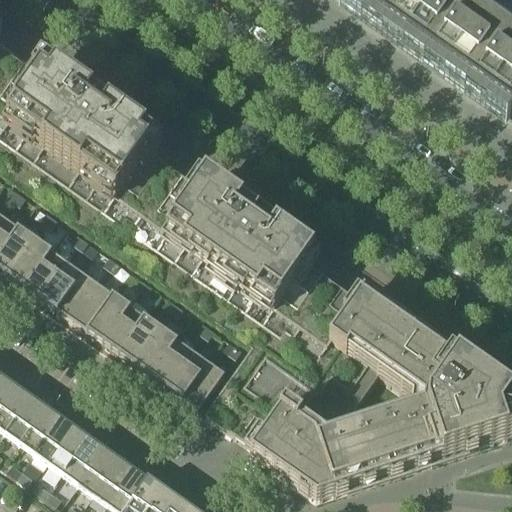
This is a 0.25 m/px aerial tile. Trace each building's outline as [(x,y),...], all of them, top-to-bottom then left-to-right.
[(333,0),(343,6),(337,14),(504,132),(509,124),(511,126),(511,56),(431,0),(333,0)] [(511,0),(431,0),(511,56),(511,0)] [(196,198),(146,162),(153,153),(44,76),(38,85),(0,58),(0,180),(250,356),(203,422),(217,431),(238,447),(252,456),(248,461),(314,508),(511,442),(511,407),(361,301),(355,310),(311,279),(305,274),(311,265),(203,189),(196,198)] [(13,209),(19,201),(13,197),(7,205),(13,209)] [(24,205),(19,201),(13,209),(18,213),(24,205)] [(44,231),(50,223),(45,219),(39,227),(44,231)] [(56,227),(50,223),(44,231),(50,235),(56,227)] [(0,260),(17,236),(2,225),(0,227),(0,260)] [(0,278),(7,284),(33,247),(17,236),(0,260),(0,278)] [(76,253),(81,245),(76,241),(70,250),(76,253)] [(87,249),(81,245),(76,253),(81,257),(87,249)] [(23,295),(49,258),(33,247),(7,284),(23,295)] [(39,306),(64,269),(49,258),(23,295),(39,306)] [(107,276),(113,267),(108,263),(102,272),(107,276)] [(118,271),(113,267),(107,276),(112,279),(118,271)] [(54,317),(80,280),(64,269),(39,306),(54,317)] [(70,328),(96,291),(80,280),(54,317),(70,328)] [(139,298),(145,290),(139,286),(133,294),(139,298)] [(150,293),(145,290),(139,298),(144,302),(150,293)] [(86,339),(112,303),(96,291),(70,328),(86,339)] [(102,350),(127,314),(112,303),(86,339),(102,350)] [(170,320),(176,312),(171,308),(165,316),(170,320)] [(182,316),(176,312),(170,320),(176,324),(182,316)] [(117,361),(143,325),(127,314),(102,350),(117,361)] [(133,373),(159,336),(143,325),(117,361),(133,373)] [(201,342),(207,334),(202,330),(196,339),(201,342)] [(213,338),(207,334),(201,342),(207,346),(213,338)] [(149,384),(175,347),(159,336),(133,373),(149,384)] [(164,395),(190,358),(175,347),(149,384),(164,395)] [(233,352),(227,360),(234,365),(240,357),(233,352)] [(180,406),(206,369),(190,358),(164,395),(180,406)] [(223,381),(206,369),(180,406),(197,418),(223,381)] [(0,412),(14,393),(0,383),(0,412)] [(29,404),(14,393),(0,412),(0,438),(3,440),(29,404)] [(29,404),(3,440),(17,451),(43,414),(29,404)] [(58,424),(43,414),(17,451),(32,461),(58,424)] [(73,435),(58,424),(32,461),(47,471),(73,435)] [(73,435),(47,471),(61,482),(87,445),(73,435)] [(87,445),(61,482),(76,492),(102,456),(87,445)] [(117,466),(102,456),(76,492),(91,503),(117,466)] [(105,511),(131,476),(117,466),(91,503),(104,511),(105,511)] [(21,477),(11,470),(5,478),(15,485),(21,477)] [(127,511),(146,486),(131,476),(105,511),(127,511)] [(31,484),(21,477),(15,485),(25,492),(31,484)] [(146,486),(127,511),(149,511),(160,497),(153,491),(148,486),(147,487),(146,486)] [(50,498),(40,491),(34,499),(44,506),(50,498)] [(160,497),(149,511),(171,511),(175,507),(168,502),(163,496),(162,498),(160,497)] [(55,511),(60,505),(50,498),(44,506),(52,511),(55,511)]
